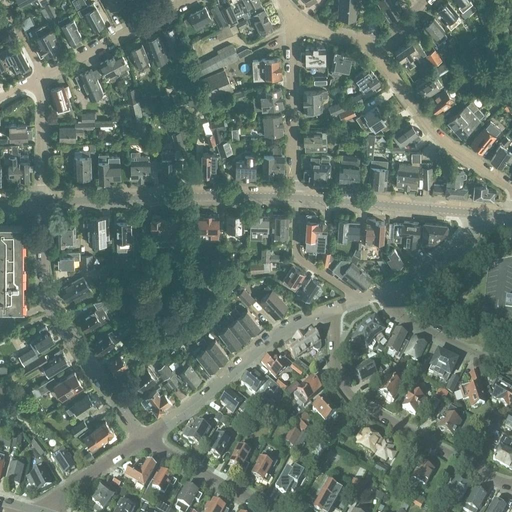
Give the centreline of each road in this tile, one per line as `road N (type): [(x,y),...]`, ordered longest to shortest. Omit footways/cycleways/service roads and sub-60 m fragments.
road 1 (residential): [(511,485),(344,397),(333,310)]
road 2 (tertiary): [(41,201),(294,198)]
road 3 (residential): [(333,310),(277,333),(145,441)]
road 4 (tertiary): [(294,198),(485,214)]
road 5 (residential): [(511,187),(440,139),(378,55)]
road 6 (residential): [(294,198),(290,22)]
road 7 (residential): [(42,78),(190,0)]
road 8 (residential): [(145,441),(52,304)]
road 9 (residential): [(511,370),(410,322),(384,290)]
road 10 (residential): [(270,511),(145,441)]
road 11 (residential): [(360,300),(297,256),(294,198)]
road 12 (residential): [(33,510),(145,441)]
road 13 (residential): [(384,290),(432,265),(485,214)]
road 14 (residential): [(41,201),(42,78)]
